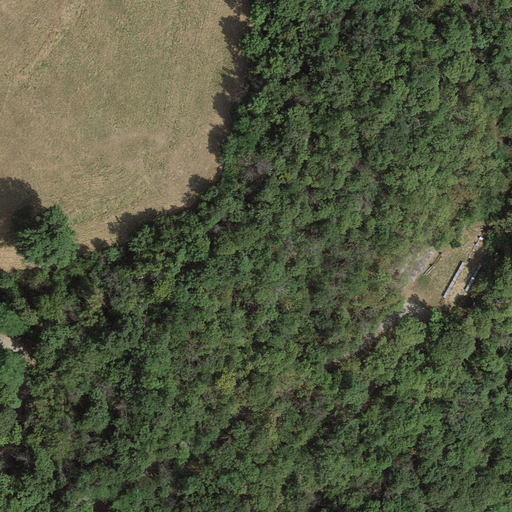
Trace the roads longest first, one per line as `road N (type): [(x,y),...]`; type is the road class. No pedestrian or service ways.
road 1 (track): [(68,511),(303,350),(396,306),(434,328),(359,413),(314,511)]
road 2 (track): [(0,342),(16,349),(26,373),(23,409),(0,463)]
